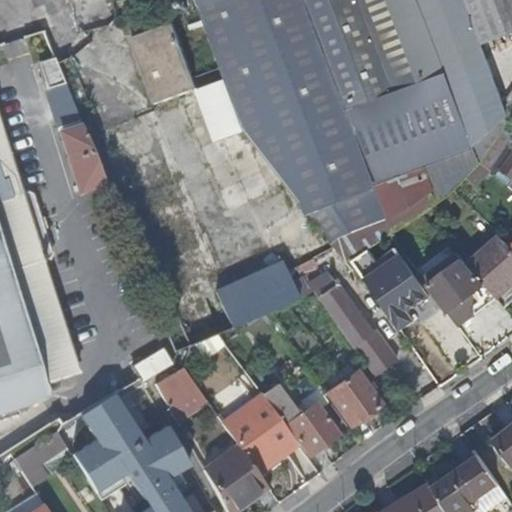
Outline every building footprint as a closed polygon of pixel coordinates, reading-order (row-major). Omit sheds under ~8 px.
[(511,0),(191,0),(245,145),(335,271),(364,254),(388,236),(384,229),(389,226),(387,222),(427,206),(442,192),(437,177),(449,173),(446,166),(476,156),(505,115),(490,73),(511,65),(511,0)] [(194,94),(169,28),(127,44),(152,110),(194,94)] [(46,92),(63,85),(55,63),(52,58),(35,65),(46,92)] [(104,185),(81,128),(54,138),(78,196),(104,185)] [(511,134),(507,131),(493,151),(484,163),(482,165),(511,189),(511,134)] [(0,415),(49,399),(44,382),(73,373),(38,262),(45,260),(47,255),(29,196),(23,194),(16,196),(0,145),(0,415)] [(496,298),(511,284),(511,249),(500,238),(468,266),(485,286),(496,298)] [(387,277),(369,252),(352,262),(390,315),(407,302),(411,308),(428,296),(404,264),(387,277)] [(209,297),(229,332),(302,290),(292,272),(283,277),(274,261),(209,297)] [(468,266),(464,261),(429,287),(449,313),(459,326),(475,314),(465,301),(472,296),(482,309),(496,298),(485,286),(468,266)] [(316,297),(333,285),(328,279),(312,291),(316,297)] [(359,357),(376,345),(333,285),(316,297),(359,357)] [(472,296),(465,301),(475,314),(482,309),(472,296)] [(384,355),(376,345),(359,357),(366,367),(384,355)] [(130,364),(138,380),(171,363),(163,347),(130,364)] [(350,426),(380,404),(348,360),(318,382),(322,389),(350,426)] [(158,388),(170,410),(198,392),(183,371),(158,388)] [(277,384),(261,395),(284,426),(286,425),(309,455),(338,433),(320,408),(316,403),(299,415),(294,407),(277,384)] [(320,408),(328,401),(319,389),(294,407),(299,415),(316,403),(320,408)] [(179,425),(209,406),(198,392),(170,410),(179,425)] [(256,471),(296,441),(284,426),(261,395),(259,392),(219,421),(239,447),(256,471)] [(511,464),(511,432),(496,445),(511,464)] [(37,464),(64,446),(55,433),(15,461),(33,488),(38,485),(36,480),(43,475),(37,464)] [(228,511),(233,511),(268,487),(256,471),(239,447),(205,471),(228,511)] [(480,458),(435,491),(447,511),(479,511),(475,505),(501,487),(480,458)] [(32,510),(42,503),(33,488),(15,461),(4,469),(26,501),(32,510)] [(26,501),(4,469),(0,471),(0,484),(4,481),(20,505),(26,501)] [(447,511),(435,491),(431,485),(386,511),(447,511)]
